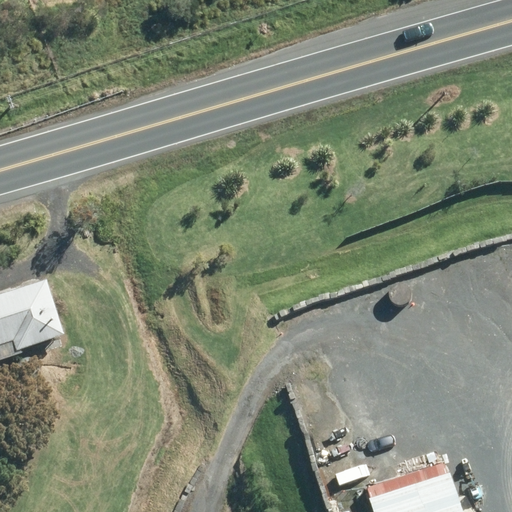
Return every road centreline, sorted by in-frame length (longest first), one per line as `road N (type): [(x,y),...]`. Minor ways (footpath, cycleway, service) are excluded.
road 1 (secondary): [(511,26),(0,169)]
road 2 (track): [(189,511),(263,396),(367,350)]
